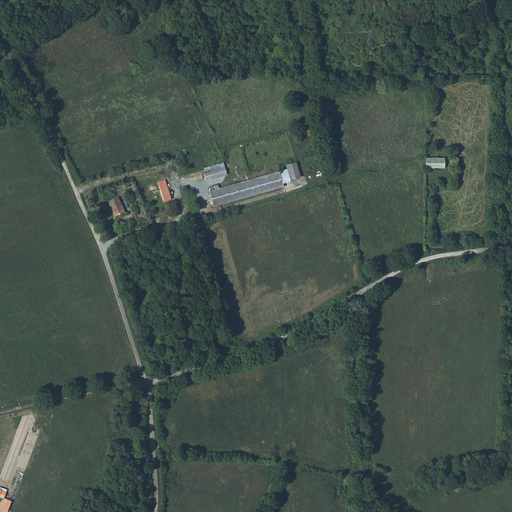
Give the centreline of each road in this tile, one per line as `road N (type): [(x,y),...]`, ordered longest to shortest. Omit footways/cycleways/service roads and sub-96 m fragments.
road 1 (unclassified): [(155,511),(149,398),(106,260),(8,55)]
road 2 (unknown): [(145,383),(254,352),(414,260),(511,244)]
road 3 (track): [(75,190),(162,168),(174,179),(185,217),(286,189)]
road 4 (track): [(145,383),(0,410)]
